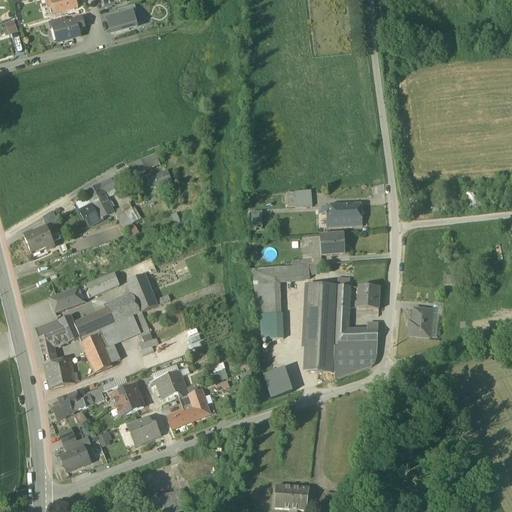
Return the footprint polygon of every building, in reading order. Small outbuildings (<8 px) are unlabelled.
[(52,7),(54,16),(78,9),(75,0),(54,0),(50,1),(51,2),(52,7)] [(101,0),(104,10),(127,3),(126,0),(101,0)] [(117,12),(119,18),(133,14),(133,15),(136,14),(135,8),(117,12)] [(133,14),(119,18),(107,21),(111,37),(129,32),(137,30),(136,26),(133,15),(133,14)] [(49,24),(50,30),(54,29),(54,28),(67,25),(65,19),(49,24)] [(54,29),(58,43),(79,38),(83,30),(81,21),(67,25),(54,28),(54,29)] [(13,22),(5,25),(9,36),(18,33),(13,22)] [(156,156),(141,162),(145,173),(160,166),(156,156)] [(128,168),(132,178),(145,173),(141,162),(136,165),(128,168)] [(168,173),(160,175),(163,185),(171,182),(168,173)] [(147,180),(150,189),(163,185),(160,175),(147,180)] [(150,189),(147,180),(141,182),(144,191),(150,189)] [(111,181),(100,186),(104,195),(114,190),(115,189),(111,181)] [(107,200),(104,195),(100,186),(86,194),(88,198),(92,206),(80,213),(88,229),(102,222),(102,223),(104,222),(103,221),(114,215),(113,213),(107,200)] [(117,195),(114,190),(104,195),(107,200),(117,195)] [(295,194),(297,210),(313,208),(311,193),(295,194)] [(92,206),(88,198),(76,204),(80,213),(92,206)] [(114,215),(116,219),(132,210),(129,204),(113,213),(114,215)] [(326,212),(327,230),(361,228),(360,210),(346,211),(345,208),(324,209),(324,212),(326,212)] [(134,209),(132,210),(138,221),(141,220),(134,209)] [(122,221),(127,228),(138,221),(132,210),(116,219),(119,223),(122,221)] [(46,229),(46,230),(59,225),(53,213),(42,219),(46,230),(46,229)] [(180,222),(177,214),(171,217),(174,225),(180,222)] [(253,215),(253,229),(262,228),(261,215),(253,215)] [(191,221),(175,228),(177,232),(193,225),(191,221)] [(133,225),(125,231),(130,239),(138,233),(133,225)] [(22,237),(30,255),(44,250),(45,252),(54,249),(46,230),(46,229),(46,230),(32,235),(32,234),(22,237)] [(321,249),(321,250),(329,249),(329,248),(344,247),(343,237),(320,238),(321,249)] [(344,255),(344,247),(329,248),(329,249),(321,250),(321,257),(344,255)] [(305,250),(306,267),(322,266),(321,257),(321,250),(321,249),(305,250)] [(261,328),(262,342),(283,341),(281,281),(309,279),(309,268),(261,272),(251,272),(261,328)] [(90,300),(119,288),(114,275),(85,287),(85,288),(90,300)] [(141,315),(157,308),(155,302),(145,277),(127,284),(134,302),(135,301),(141,315)] [(444,286),(457,287),(457,285),(465,286),(465,279),(445,277),(444,286)] [(337,288),(333,350),(377,349),(378,332),(367,333),(367,332),(348,333),(351,289),(349,289),(350,280),(338,280),(337,288)] [(314,287),(304,286),(301,350),(304,350),(311,350),(314,287)] [(314,350),(333,350),(337,288),(314,287),(311,350),(314,350)] [(50,301),(55,316),(68,312),(84,306),(83,303),(90,300),(85,288),(50,301)] [(357,311),(379,313),(380,291),(358,289),(357,304),(355,304),(355,309),(357,309),(357,311)] [(168,297),(155,302),(157,308),(170,303),(168,297)] [(133,318),(141,315),(135,301),(134,302),(108,311),(114,326),(133,318)] [(97,334),(114,326),(108,311),(74,326),(74,327),(80,339),(80,341),(97,334)] [(407,338),(429,340),(432,312),(413,311),(412,324),(412,329),(408,329),(407,338)] [(141,315),(133,318),(140,336),(142,340),(151,336),(141,315)] [(63,331),(74,327),(74,326),(71,318),(65,319),(58,322),(58,323),(36,331),(39,341),(49,337),(63,331)] [(114,348),(140,336),(133,318),(114,326),(97,334),(99,337),(105,351),(114,348)] [(74,327),(63,331),(68,344),(80,339),(74,327)] [(52,349),(68,344),(63,331),(49,337),(52,349)] [(80,341),(82,345),(99,337),(97,334),(80,341)] [(151,336),(142,340),(144,345),(150,342),(153,341),(151,336)] [(54,354),(52,349),(49,337),(39,341),(42,357),(54,354)] [(105,351),(99,337),(82,345),(95,376),(113,368),(111,365),(105,351)] [(153,341),(150,342),(152,348),(158,346),(156,340),(153,341)] [(139,346),(143,358),(154,354),(152,348),(150,342),(144,345),(139,346)] [(120,362),(114,348),(105,351),(111,365),(120,362)] [(377,358),(377,349),(333,350),(332,375),(335,381),(372,369),(374,366),(376,362),(377,358)] [(314,350),(311,350),(304,350),(303,374),(310,374),(314,375),(332,375),(333,350),(314,350)] [(56,363),(54,354),(42,357),(44,366),(56,363)] [(70,360),(56,363),(44,366),(50,391),(76,385),(75,379),(77,378),(76,375),(74,375),(70,360)] [(213,374),(219,372),(225,370),(223,365),(212,368),(213,374)] [(152,376),(154,383),(178,374),(176,367),(152,376)] [(188,370),(178,374),(180,378),(180,377),(181,378),(190,375),(188,370)] [(228,380),(225,370),(219,372),(220,374),(222,381),(228,380)] [(294,393),(285,370),(263,377),(272,401),(294,393)] [(178,396),(180,401),(188,397),(186,390),(181,378),(180,377),(180,378),(178,374),(154,383),(150,384),(152,390),(156,388),(162,403),(178,396)] [(222,381),(220,374),(214,376),(216,383),(222,381)] [(125,379),(113,384),(115,389),(127,385),(125,379)] [(227,383),(216,387),(218,393),(229,389),(227,383)] [(102,388),(103,389),(105,393),(115,389),(113,384),(102,388)] [(199,385),(186,390),(188,397),(196,394),(195,389),(200,387),(199,385)] [(112,397),(117,408),(139,399),(135,388),(112,397)] [(87,395),(88,397),(89,400),(90,400),(101,395),(103,395),(102,394),(105,393),(103,389),(87,395)] [(180,401),(185,416),(187,415),(191,425),(211,417),(207,406),(204,399),(202,391),(196,394),(188,397),(180,401)] [(76,393),(67,397),(74,414),(86,409),(92,406),(90,400),(89,400),(88,397),(79,400),(76,393)] [(90,400),(92,406),(103,401),(101,395),(90,400)] [(74,416),(74,414),(67,397),(57,400),(59,404),(56,405),(57,408),(52,410),(57,423),(66,419),(74,416)] [(210,397),(204,399),(207,406),(212,404),(210,397)] [(117,408),(121,419),(144,409),(139,399),(117,408)] [(89,425),(81,413),(75,416),(82,429),(89,425)] [(171,432),(191,425),(187,415),(185,416),(181,418),(180,415),(167,420),(171,432)] [(126,423),(127,428),(138,424),(136,419),(126,423)] [(131,435),(135,446),(161,436),(157,426),(153,427),(150,419),(138,424),(127,428),(128,429),(130,429),(132,435),(131,435)] [(91,438),(87,429),(81,431),(85,440),(87,439),(91,438)] [(80,442),(77,444),(71,430),(58,436),(64,449),(67,456),(84,449),(80,442)] [(109,433),(97,438),(98,441),(101,449),(110,446),(109,442),(112,441),(109,433)] [(96,436),(91,438),(87,439),(90,445),(98,441),(97,438),(96,436)] [(85,440),(80,442),(84,449),(91,446),(90,445),(87,439),(85,440)] [(60,459),(67,474),(90,465),(84,449),(67,456),(60,459)] [(296,511),(306,511),(308,490),(276,488),(274,510),(289,511),(296,511)] [(209,494),(204,490),(198,492),(195,497),(196,503),(201,507),(207,505),(211,500),(209,494)] [(181,492),(171,494),(176,511),(180,511),(186,510),(181,492)] [(176,511),(171,494),(147,501),(150,511),(176,511)]
